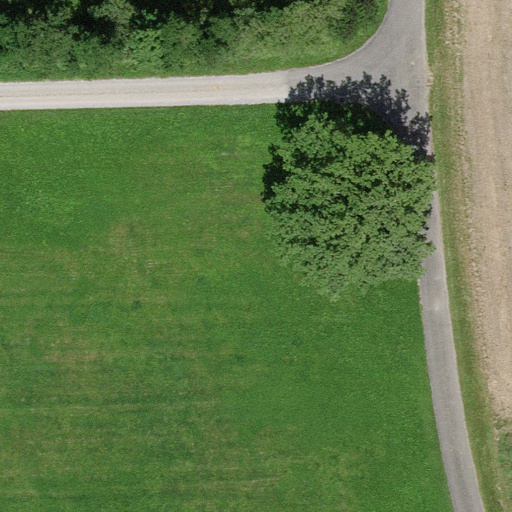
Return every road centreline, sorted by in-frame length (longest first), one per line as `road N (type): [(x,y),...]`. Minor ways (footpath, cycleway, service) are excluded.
road 1 (track): [(406,0),(410,88),(471,511)]
road 2 (track): [(0,101),(410,88)]
